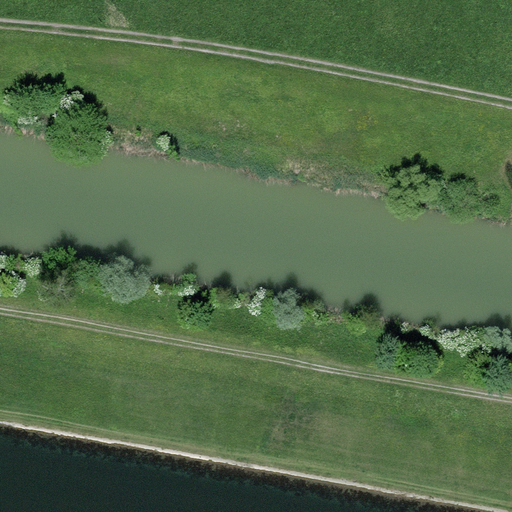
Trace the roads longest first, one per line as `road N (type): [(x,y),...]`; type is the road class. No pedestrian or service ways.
road 1 (track): [(0,314),(511,407)]
road 2 (track): [(511,101),(269,51),(0,19)]
